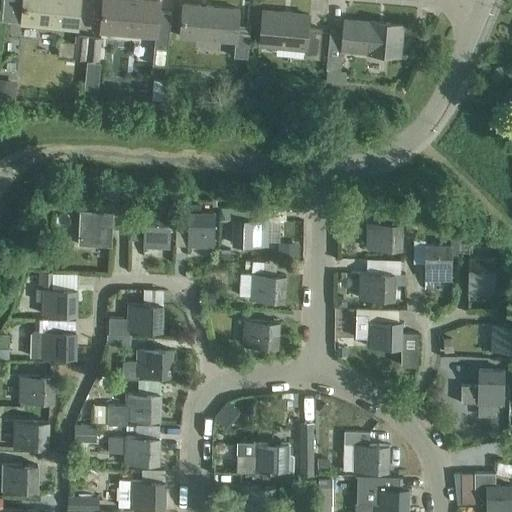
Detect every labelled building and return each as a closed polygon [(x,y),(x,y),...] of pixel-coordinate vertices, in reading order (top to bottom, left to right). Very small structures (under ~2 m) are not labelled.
[(4,0),(3,16),(3,20),(22,21),(22,24),(63,28),(78,29),(80,0),(4,0)] [(171,13),(159,12),(160,2),(141,0),(104,0),(101,32),(157,37),(154,65),(166,67),(171,13)] [(240,9),(185,4),(182,36),(236,41),(235,57),(248,58),(251,25),(238,24),(240,9)] [(310,15),(263,11),(260,44),(306,48),(305,57),(320,59),(323,29),(309,27),(310,15)] [(345,19),(343,31),(331,29),(327,69),(341,71),(343,50),(368,52),(367,53),(400,56),(404,24),(371,21),(371,22),(345,19)] [(87,59),(89,36),(77,35),(77,42),(60,41),(59,56),(87,59)] [(102,38),(89,36),(87,59),(99,60),(102,38)] [(97,94),(100,62),(87,61),(85,82),(84,93),(97,94)] [(327,69),(326,82),(344,83),(345,71),(341,71),(327,69)] [(154,80),(152,100),(163,101),(165,81),(154,80)] [(83,212),(81,245),(111,247),(112,229),(112,221),(128,221),(129,205),(125,205),(126,199),(113,198),(113,204),(113,214),(83,212)] [(133,213),(145,214),(144,246),(171,247),(172,213),(145,212),(146,206),(134,205),(133,213)] [(178,205),(178,217),(189,218),(188,246),(214,247),(215,213),(190,212),(190,206),(178,205)] [(233,221),(235,221),(234,245),(268,246),(269,220),(253,220),(253,209),(222,208),(221,221),(224,221),(233,222),(233,221)] [(399,211),(399,224),(403,224),(410,224),(411,211),(399,211)] [(399,224),(369,223),(368,248),(402,249),(403,224),(399,224)] [(407,238),(405,260),(416,260),(417,239),(407,238)] [(452,239),(452,245),(427,245),(427,279),(453,279),(453,256),(460,256),(460,251),(460,240),(460,239),(452,239)] [(473,240),(460,240),(460,251),(473,252),(473,240)] [(279,246),(278,258),(299,259),(300,247),(279,246)] [(495,258),(470,258),(469,291),(495,292),(495,288),(499,288),(503,284),(504,279),(502,274),(499,271),(495,271),(495,258)] [(44,301),(44,314),(78,315),(79,289),(53,289),(53,273),(41,273),(41,285),(44,285),(44,290),(38,290),(38,301),(44,301)] [(360,294),(360,298),(394,299),(395,285),(395,273),(366,273),(361,273),(360,294)] [(395,273),(395,285),(405,285),(405,274),(399,274),(395,273)] [(286,276),(251,274),(239,274),(238,295),(250,295),(250,299),(285,301),(286,276)] [(142,289),(142,305),(129,305),(129,319),(110,318),(109,334),(129,335),(129,331),(162,332),(163,306),(161,306),(162,290),(142,289)] [(215,305),(215,292),(206,292),(206,305),(215,305)] [(343,298),(338,298),(338,307),(348,307),(348,302),(343,298)] [(370,315),(357,315),(357,338),(368,338),(368,346),(402,347),(401,365),(418,365),(418,332),(409,332),(402,331),(403,322),(369,321),(370,315)] [(279,322),(245,320),(244,346),(277,348),(279,322)] [(171,324),(170,333),(181,333),(181,324),(171,324)] [(511,324),(493,324),(493,350),(511,350),(511,324)] [(77,358),(77,332),(37,331),(33,334),(32,357),(77,358)] [(109,345),(128,346),(128,336),(109,335),(109,345)] [(0,336),(0,359),(9,359),(10,337),(0,336)] [(445,353),(454,353),(453,339),(444,340),(445,353)] [(139,375),(172,377),(173,351),(139,350),(139,362),(124,361),(123,379),(138,380),(139,375)] [(461,401),(461,402),(478,403),(497,404),(503,404),(503,401),(505,371),(479,370),(479,386),(462,385),(461,401)] [(22,375),(21,401),(55,402),(56,376),(22,375)] [(138,381),(137,394),(160,394),(161,382),(138,381)] [(128,419),(161,420),(162,395),(160,394),(137,394),(128,393),(128,406),(110,405),(109,424),(128,425),(128,419)] [(281,400),(281,410),(293,410),(293,400),(281,400)] [(227,427),(240,411),(228,402),(216,418),(227,427)] [(325,402),(320,409),(327,414),(332,407),(325,402)] [(50,422),(16,422),(16,447),(49,448),(50,422)] [(77,424),(76,440),(97,441),(97,425),(77,424)] [(389,444),(370,444),(370,431),(345,430),(344,469),(354,469),(388,470),(389,444)] [(118,434),(103,434),(103,449),(118,449),(118,434)] [(126,464),(159,465),(160,439),(137,438),(126,438),(126,455),(126,464)] [(241,442),(241,455),(236,455),(236,472),(254,473),(254,468),(287,469),(288,443),(255,442),(241,442)] [(300,448),(300,477),(313,477),(313,448),(300,448)] [(330,456),(318,456),(318,469),(330,469),(330,456)] [(4,490),(38,491),(38,465),(4,464),(4,490)] [(461,473),(454,473),(457,502),(462,502),(475,501),(475,491),(487,504),(487,511),(511,511),(511,485),(496,486),(496,473),(475,473),(461,473)] [(308,477),(300,477),(291,476),(291,486),(308,487),(308,477)] [(409,511),(409,489),(401,489),(401,478),(403,478),(403,477),(357,476),(357,477),(359,477),(358,504),(375,504),(374,511),(409,511)] [(333,477),(317,477),(317,489),(333,489),(333,477)] [(166,508),(167,483),(120,481),(119,506),(166,508)] [(274,511),(275,488),(242,487),(241,511),(243,511),(274,511)] [(311,511),(312,494),(300,493),(300,502),(292,502),(291,511),(311,511)] [(100,511),(100,497),(70,496),(70,511),(100,511)] [(333,511),(334,502),(317,502),(317,511),(333,511)]
